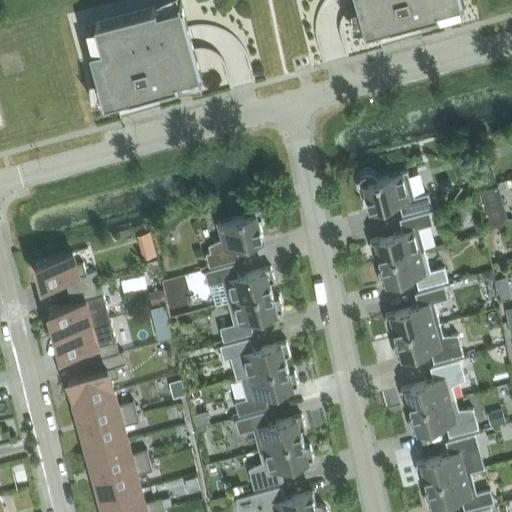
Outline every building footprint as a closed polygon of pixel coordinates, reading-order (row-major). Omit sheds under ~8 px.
[(129,96),(153,90),(178,83),(177,82),(202,76),(180,0),(174,0),(84,25),(105,102),(129,95),(129,96)] [(390,25),(414,18),(439,12),(438,11),(463,4),(461,0),(357,0),(366,30),(390,24),(390,25)] [(467,154),(459,156),(463,172),(471,170),(467,154)] [(488,168),(480,170),(484,183),(495,180),(492,171),(488,168)] [(359,183),(359,185),(361,193),(366,192),(371,208),(399,201),(402,213),(431,205),(428,193),(414,197),(407,171),(377,179),(376,177),(375,176),(374,174),(373,173),(371,172),(369,172),(367,172),(365,172),(364,173),(362,174),(361,175),(359,177),(359,179),(358,180),(358,181),(359,183)] [(477,188),(486,221),(501,217),(492,184),(477,188)] [(258,204),(256,203),(254,203),(252,203),(251,203),(249,203),(248,204),(246,205),(245,206),(245,207),(244,208),(244,210),(243,211),(243,212),(243,214),(243,215),(218,222),(222,237),(209,244),(211,251),(206,252),(210,265),(239,257),(236,245),(264,237),(260,221),(264,219),(262,210),(261,208),(260,207),(259,206),(258,204)] [(379,252),(381,260),(424,248),(419,226),(433,223),(429,210),(400,218),(403,230),(379,237),(379,236),(370,239),(374,253),(379,252)] [(424,248),(381,260),(383,268),(378,269),(382,284),(392,281),(415,274),(419,286),(448,278),(444,266),(430,270),(424,248)] [(72,277),(75,289),(100,282),(97,270),(87,273),(83,262),(76,264),(72,251),(36,261),(43,285),(72,277)] [(156,258),(145,261),(147,269),(158,266),(156,258)] [(228,301),(229,301),(272,289),(270,281),(275,280),(271,265),(261,268),(262,268),(238,275),(234,263),(205,270),(209,283),(210,283),(216,304),(228,301)] [(492,269),(481,272),(483,278),(489,281),(495,279),(492,269)] [(78,300),(49,308),(56,331),(109,317),(100,282),(75,289),(78,300)] [(396,334),(440,322),(434,300),(448,297),(444,284),(416,292),(419,304),(395,311),(395,310),(385,313),(389,328),(394,326),(396,334)] [(509,287),(499,290),(501,298),(511,295),(509,287)] [(164,288),(149,291),(151,303),(166,300),(164,288)] [(221,326),(224,339),(253,331),(250,319),(274,312),(274,313),(283,310),(279,296),(274,297),(272,289),(229,301),(234,322),(221,326)] [(165,303),(150,307),(154,323),(169,319),(165,303)] [(109,317),(56,331),(62,354),(91,346),(94,358),(98,357),(119,351),(109,317)] [(440,322),(396,334),(398,342),(393,343),(397,358),(407,355),(431,348),(434,360),(463,352),(458,333),(443,334),(440,322)] [(253,349),(250,337),(221,344),(224,357),(231,355),(237,377),(241,376),(288,363),(285,355),(290,354),(286,339),(277,342),(253,349)] [(68,377),(75,402),(114,391),(111,378),(119,376),(116,365),(126,362),(123,350),(119,351),(98,357),(101,369),(68,377)] [(182,362),(189,360),(187,351),(180,353),(182,362)] [(412,408),(455,396),(452,384),(465,377),(460,358),(431,366),(434,378),(410,385),(410,384),(401,387),(405,402),(409,400),(412,408)] [(239,413),(268,405),(265,393),(289,386),(289,387),(299,384),(295,370),(290,371),(288,363),(241,376),(247,397),(236,400),(239,413)] [(181,378),(169,381),(173,396),(185,393),(181,378)] [(75,402),(81,425),(136,410),(133,399),(118,404),(114,391),(75,402)] [(455,396),(412,408),(414,416),(409,417),(413,432),(422,429),(446,422),(449,434),(478,426),(473,407),(458,408),(455,396)] [(207,408),(193,412),(196,425),(210,421),(207,408)] [(501,408),(490,411),(493,423),(505,420),(501,408)] [(81,425),(88,449),(127,438),(124,425),(139,420),(136,410),(81,425)] [(265,411),(236,418),(239,431),(254,427),(259,449),(303,437),(301,429),(306,428),(302,413),(292,416),(268,423),(265,411)] [(425,474),(427,482),(470,470),(484,466),(479,445),(475,432),(446,440),(449,452),(425,459),(425,458),(416,461),(420,476),(425,474)] [(283,479),(280,468),(280,467),(304,460),(304,461),(314,458),(310,443),(305,445),(303,437),(259,449),(263,461),(249,467),(254,487),(283,479)] [(88,449),(94,473),(150,458),(147,448),(131,452),(127,438),(88,449)] [(94,473),(101,498),(141,487),(137,473),(152,469),(150,458),(94,473)] [(470,470),(427,482),(429,490),(424,491),(428,506),(438,503),(461,496),(465,508),(494,500),(490,488),(476,492),(470,470)] [(236,497),(240,510),(255,506),(256,511),(262,511),(272,511),(271,511),(327,511),(328,511),(328,510),(327,508),(326,507),(325,505),(323,504),(321,503),(318,503),(316,503),(313,490),(284,497),(281,485),(236,497)] [(101,498),(104,511),(145,511),(163,507),(163,506),(160,497),(145,501),(141,487),(101,498)] [(168,495),(160,497),(163,506),(171,504),(168,495)]
